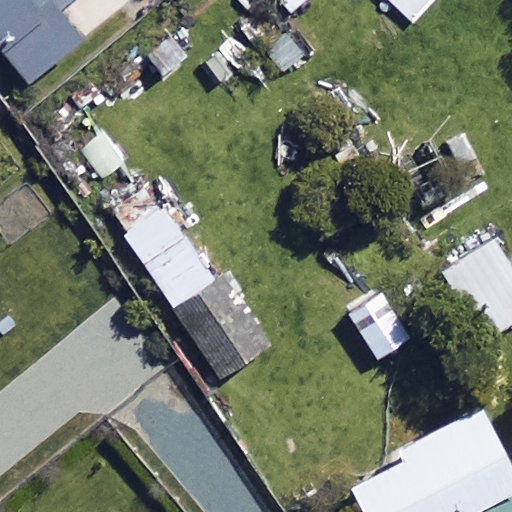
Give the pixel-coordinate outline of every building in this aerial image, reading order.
[(0,0),(0,45),(26,78),(80,34),(58,7),(66,0),(0,0)] [(276,0),(283,8),(293,0),(276,0)] [(428,0),(390,0),(410,19),(428,0)] [(265,343),(152,173),(105,204),(217,374),(265,343)] [(511,319),(511,268),(488,231),(437,263),(483,337),(511,319)] [(408,334),(380,287),(345,308),(374,355),(408,334)] [(511,511),(511,476),(475,395),(388,434),(394,447),(343,470),(362,511),(511,511)]
